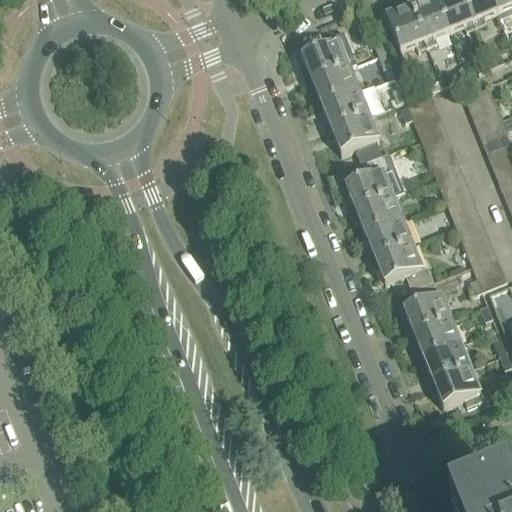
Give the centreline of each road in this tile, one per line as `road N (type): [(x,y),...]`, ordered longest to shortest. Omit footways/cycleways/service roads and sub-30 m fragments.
road 1 (residential): [(417,480),(233,32)]
road 2 (tertiary): [(318,511),(229,327),(168,237),(133,145)]
road 3 (tertiary): [(102,157),(242,511)]
road 4 (tertiary): [(55,35),(32,63),(29,109),(56,145),(102,157)]
